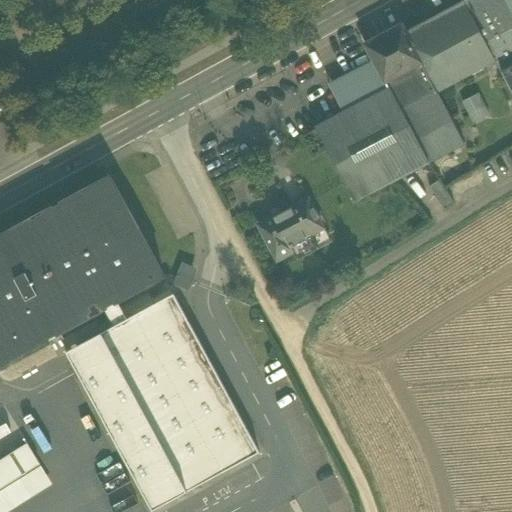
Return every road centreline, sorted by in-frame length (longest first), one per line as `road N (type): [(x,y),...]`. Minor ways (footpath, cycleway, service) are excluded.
road 1 (residential): [(166,110),(281,322),(511,185)]
road 2 (tertiary): [(362,0),(166,110)]
road 3 (track): [(281,322),(371,511)]
road 4 (tertiary): [(166,110),(0,203)]
